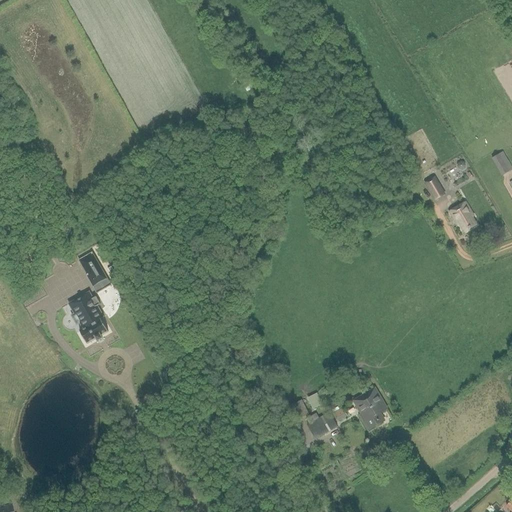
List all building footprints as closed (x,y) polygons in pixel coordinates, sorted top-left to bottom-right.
[(511,167),(504,152),(492,159),(502,176),(511,169),(511,167)] [(445,194),(435,177),(425,183),(435,200),(445,194)] [(464,233),(477,225),(473,218),(474,217),(465,202),(449,212),(453,219),(455,218),(464,233)] [(87,275),(94,289),(97,294),(112,286),(93,253),(80,260),(88,274),(87,275)] [(105,317),(98,306),(101,305),(96,297),(94,298),(90,292),(69,304),(75,313),(72,315),(77,324),(80,322),(83,328),(80,330),(88,345),(98,339),(99,341),(103,339),(102,337),(108,333),(101,319),(105,317)] [(380,414),(387,409),(375,388),(354,401),(361,414),(359,415),(368,431),(384,421),(380,414)] [(317,394),(308,398),(313,410),(323,405),(317,394)] [(302,401),(298,403),(286,409),(292,422),(304,417),(304,416),(308,414),(302,401)] [(342,408),(334,412),(338,422),(347,417),(342,408)] [(338,427),(330,413),(318,418),(317,414),(306,420),(315,440),(338,427)]
